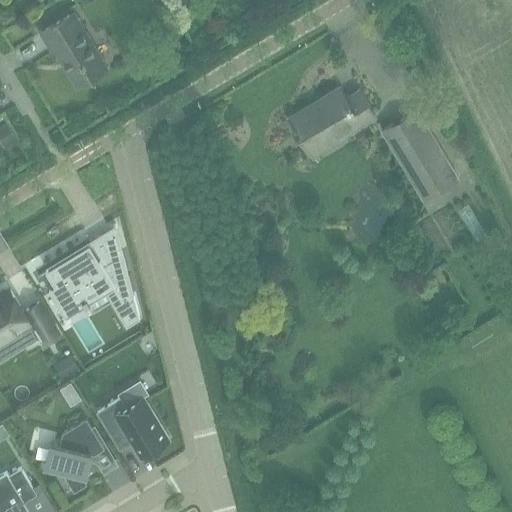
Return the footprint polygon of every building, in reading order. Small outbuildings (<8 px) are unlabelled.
[(17,0),(6,7),(17,26),(28,19),(17,0)] [(73,12),(58,22),(41,32),(53,52),(56,50),(78,85),(107,67),(73,12)] [(37,49),(12,62),(20,77),(45,64),(37,49)] [(292,120),(301,134),(307,147),(342,128),(344,132),(375,115),(370,106),(360,89),(346,97),(340,87),(320,99),(322,102),(292,120)] [(383,129),(411,177),(424,198),(458,177),(417,109),(383,129)] [(7,121),(0,125),(0,136),(7,147),(19,140),(7,121)] [(48,270),(39,275),(39,276),(43,274),(67,313),(85,302),(87,305),(88,307),(89,306),(92,304),(90,299),(107,289),(122,312),(120,314),(127,326),(140,318),(123,250),(103,262),(100,258),(99,259),(92,247),(82,253),(80,250),(48,270)] [(24,311),(11,289),(0,295),(0,337),(30,320),(43,342),(58,332),(40,301),(24,311)] [(142,456),(170,439),(144,396),(127,406),(122,397),(98,411),(121,448),(133,441),(142,456)] [(94,454),(105,448),(87,418),(63,433),(60,444),(52,443),(46,467),(63,470),(75,491),(88,483),(82,475),(86,475),(92,454),(94,454)] [(32,511),(25,500),(37,493),(22,467),(9,475),(7,471),(0,475),(0,511),(32,511)]
